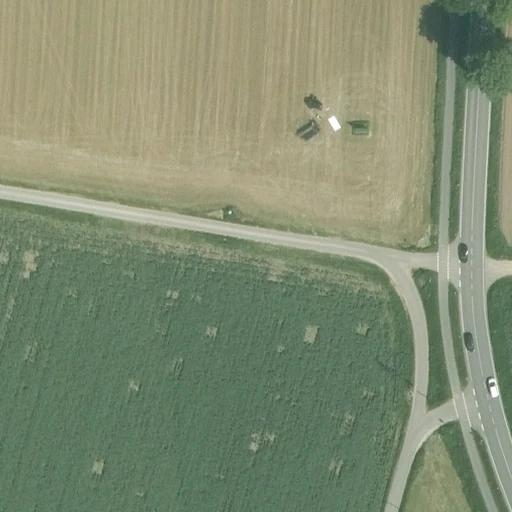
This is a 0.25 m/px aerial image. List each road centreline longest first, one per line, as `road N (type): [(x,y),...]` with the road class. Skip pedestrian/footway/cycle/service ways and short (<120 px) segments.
road 1 (unclassified): [(471,264),(0,191)]
road 2 (secondary): [(483,0),(471,264)]
road 3 (secondary): [(471,264),(487,396),(511,478)]
road 4 (track): [(413,436),(423,336),(390,255)]
road 5 (track): [(487,396),(426,420),(413,436),(390,511)]
